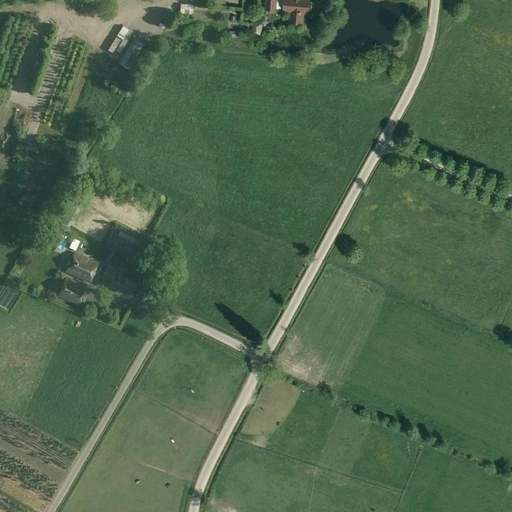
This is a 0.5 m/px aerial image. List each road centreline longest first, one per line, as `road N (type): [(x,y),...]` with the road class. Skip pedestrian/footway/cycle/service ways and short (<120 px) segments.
road 1 (unclassified): [(264,357),(420,69),(434,0)]
road 2 (unclassified): [(51,511),(162,326),(188,321),(264,357)]
road 3 (unclassified): [(192,511),(203,474),(264,357)]
road 4 (track): [(381,142),(511,198)]
